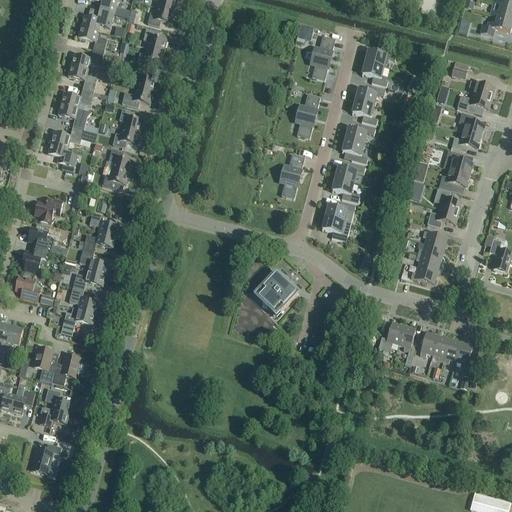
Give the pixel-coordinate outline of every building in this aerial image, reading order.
[(107,1),(107,0),(89,0),(89,2),(102,5),(99,14),(114,18),(117,3),(107,1)] [(171,0),(154,0),(154,2),(159,3),(157,10),(174,14),(177,3),(171,1),(171,0)] [(500,8),(511,11),(511,0),(502,0),(501,4),(494,2),(492,7),(500,9),(500,8)] [(511,24),(511,11),(500,8),(500,9),(492,7),(489,18),(497,20),(511,24)] [(171,26),(174,14),(157,10),(155,17),(150,16),(147,27),(159,30),(161,24),(171,26)] [(110,32),(114,18),(99,14),(97,22),(84,19),(81,30),(98,34),(100,29),(110,32)] [(510,36),(511,28),(511,24),(497,20),(495,27),(488,25),(487,30),(482,29),(480,36),(493,40),(495,32),(510,36)] [(132,36),(134,28),(128,26),(127,31),(126,34),(132,36)] [(312,38),(314,31),(300,27),(296,41),(304,43),(306,37),(312,38)] [(127,31),(118,28),(116,37),(124,39),(126,34),(127,31)] [(467,38),(469,30),(460,28),(458,35),(467,38)] [(97,40),(98,34),(81,30),(78,41),(95,45),(93,53),(104,56),(107,42),(97,40)] [(146,51),(164,55),(167,43),(156,41),(158,35),(146,32),(143,43),(148,44),(146,51)] [(325,84),(335,43),(322,39),(319,51),(314,49),(309,69),(314,70),(312,81),(325,84)] [(365,66),(384,70),(386,61),(395,63),(397,55),(381,50),(379,56),(369,54),(369,53),(365,66)] [(161,67),(164,55),(146,51),(145,58),(140,56),(137,68),(149,71),(150,65),(161,67)] [(100,70),(104,56),(93,53),(90,62),(74,58),(71,68),(88,73),(90,67),(100,70)] [(465,83),(469,69),(455,65),(451,79),(465,83)] [(381,82),(384,70),(365,66),(362,79),(363,79),(363,78),(373,80),(371,86),(386,90),(388,84),(381,82)] [(87,78),(88,73),(71,68),(68,79),(85,84),(83,92),(94,95),(97,81),(87,78)] [(136,91),(153,96),(156,84),(146,81),(147,75),(136,72),(133,84),(138,85),(136,91)] [(411,78),(407,94),(415,96),(419,80),(411,78)] [(473,97),(492,102),(495,91),(471,84),(469,90),(474,91),(473,97)] [(355,104),(374,109),(377,98),(384,100),(385,93),(371,89),(369,95),(359,93),(359,91),(355,104)] [(150,108),(153,96),(136,91),(134,98),(125,96),(122,107),(126,108),(138,111),(140,105),(150,108)] [(90,109),(94,95),(83,92),(80,101),(64,96),(61,107),(78,111),(79,106),(90,109)] [(310,142),(320,101),(307,97),(304,109),(299,108),(294,127),(299,128),(297,139),(310,142)] [(489,113),(492,102),(473,97),(471,102),(462,99),(461,101),(457,111),(473,116),(475,109),(489,113)] [(410,116),(412,105),(405,103),(402,114),(410,116)] [(371,120),(374,109),(355,104),(352,117),(353,118),(353,116),(363,119),(361,125),(376,129),(378,122),(371,120)] [(92,115),(78,111),(61,107),(58,118),(75,122),(73,131),(84,134),(88,116),(91,116),(92,115)] [(439,127),(443,113),(435,111),(431,124),(439,127)] [(122,131),(140,136),(143,124),(132,121),(134,115),(122,112),(119,123),(124,125),(122,131)] [(463,135),(481,140),(484,128),(472,125),(474,119),(462,116),(459,126),(466,128),(463,135)] [(404,118),(400,132),(407,134),(410,119),(404,118)] [(345,143),(364,148),(367,136),(374,138),(375,132),(361,128),(359,134),(349,131),(349,130),(345,143)] [(98,137),(84,134),(73,131),(70,139),(54,135),(51,146),(68,150),(69,145),(80,148),(81,143),(95,147),(98,137)] [(136,148),(140,136),(122,131),(121,138),(116,137),(113,148),(125,151),(126,145),(136,148)] [(477,152),(481,140),(463,135),(461,143),(454,141),(451,151),(463,154),(465,149),(477,152)] [(361,159),(364,148),(345,143),(342,156),(343,156),(343,155),(353,158),(351,164),(366,168),(368,161),(361,159)] [(67,156),(68,150),(51,146),(48,157),(59,160),(57,166),(63,168),(62,172),(73,175),(77,158),(67,156)] [(112,172),(129,176),(132,165),(122,162),(123,156),(112,153),(109,164),(113,165),(112,172)] [(450,173),(470,179),(473,167),(460,163),(461,157),(448,154),(445,164),(452,166),(450,173)] [(294,202),(305,161),(292,158),(289,169),(283,168),(278,187),(284,188),(281,199),(294,202)] [(339,169),(335,182),(354,186),(361,188),(364,177),(365,170),(351,167),(349,173),(339,170),(339,169)] [(126,188),(129,176),(112,172),(110,179),(105,177),(102,189),(116,192),(117,186),(126,188)] [(450,173),(448,180),(442,179),(439,191),(451,194),(453,187),(466,191),(470,179),(450,173)] [(335,182),(332,195),(333,195),(333,194),(343,196),(341,203),(358,207),(360,198),(351,196),(354,186),(335,182)] [(439,212),(458,217),(462,206),(448,202),(450,196),(437,192),(434,204),(441,206),(439,212)] [(59,219),(63,206),(51,203),(49,209),(38,206),(35,217),(42,219),(40,225),(50,227),(53,217),(59,219)] [(325,220),(351,227),(354,216),(355,209),(341,205),(339,211),(329,209),(329,208),(329,207),(328,209),(325,220)] [(104,216),(106,208),(98,206),(96,214),(104,216)] [(455,228),(458,217),(439,212),(438,217),(431,215),(427,227),(440,231),(442,225),(455,228)] [(99,236),(116,240),(119,229),(102,225),(104,219),(93,216),(90,228),(100,230),(99,236)] [(346,245),(351,227),(325,220),(322,234),(323,234),(323,233),(333,235),(331,241),(346,245)] [(33,251),(50,255),(53,242),(47,240),(48,236),(31,231),(28,245),(34,247),(33,251)] [(424,247),(444,252),(447,241),(424,234),(423,240),(426,241),(424,247)] [(113,251),(116,240),(99,236),(97,241),(87,238),(83,252),(94,255),(96,247),(113,251)] [(511,264),(511,255),(499,252),(501,244),(493,242),(489,256),(497,258),(493,272),(506,276),(510,264),(511,264)] [(56,247),(54,254),(69,257),(70,251),(56,247)] [(441,264),(444,252),(424,247),(423,253),(419,252),(418,257),(441,264)] [(47,268),(50,255),(33,251),(32,254),(26,253),(21,269),(25,270),(24,273),(37,276),(40,266),(47,268)] [(92,264),(94,255),(83,252),(79,266),(90,269),(88,274),(105,279),(108,268),(92,264)] [(437,275),(441,264),(418,257),(416,263),(419,264),(418,270),(437,275)] [(67,267),(76,269),(78,263),(68,260),(67,267)] [(366,279),(370,268),(361,265),(358,276),(366,279)] [(434,287),(437,275),(418,270),(416,276),(413,275),(411,281),(434,287)] [(103,290),(105,279),(88,274),(87,280),(77,277),(73,291),(84,294),(86,285),(103,290)] [(280,315),(299,295),(276,274),(258,294),(259,294),(262,297),(257,302),(272,316),(277,311),(280,314),(280,315)] [(60,284),(61,277),(55,276),(53,282),(60,284)] [(38,306),(41,294),(40,294),(41,291),(35,289),(36,283),(19,279),(15,294),(21,296),(20,301),(38,306)] [(82,302),(84,294),(73,291),(69,305),(80,308),(78,313),(95,317),(98,307),(82,302)] [(52,308),(54,300),(42,297),(40,305),(52,308)] [(332,315),(333,308),(321,305),(320,312),(332,315)] [(95,317),(78,313),(73,312),(71,317),(66,316),(63,327),(74,330),(76,324),(92,328),(95,317)] [(330,322),(332,315),(320,312),(318,319),(330,322)] [(328,329),(330,322),(318,319),(316,326),(328,329)] [(398,348),(404,329),(392,325),(387,342),(381,341),(378,352),(390,355),(391,350),(392,347),(398,348)] [(326,336),(328,329),(316,326),(314,333),(326,336)] [(0,354),(5,356),(11,330),(0,327),(0,344),(1,345),(0,350),(0,354)] [(404,329),(398,348),(404,350),(403,353),(409,355),(416,332),(404,329)] [(11,330),(5,356),(10,357),(12,348),(19,350),(23,333),(11,330)] [(324,343),(326,336),(314,333),(312,340),(324,343)] [(433,358),(438,338),(426,335),(420,358),(426,360),(427,356),(433,358)] [(443,365),(450,342),(438,338),(433,358),(439,360),(438,363),(443,365)] [(323,350),(324,343),(312,340),(310,347),(323,350)] [(456,365),(461,345),(450,342),(443,365),(449,366),(450,363),(456,365)] [(461,345),(456,365),(462,366),(461,370),(467,372),(473,348),(461,345)] [(54,355),(39,351),(34,370),(42,372),(39,383),(51,386),(53,381),(56,369),(57,366),(51,365),(54,355)] [(410,370),(414,359),(408,357),(405,368),(410,370)] [(56,369),(53,381),(51,386),(64,389),(66,378),(75,381),(76,375),(82,376),(85,375),(86,368),(85,366),(79,365),(80,361),(66,358),(64,368),(57,366),(56,369)] [(464,379),(460,391),(467,393),(470,381),(464,379)] [(11,415),(16,398),(9,397),(11,388),(0,386),(0,397),(4,399),(1,412),(11,415)] [(16,398),(11,415),(22,418),(25,407),(32,409),(35,396),(24,393),(23,389),(19,388),(16,399),(16,398)] [(52,412),(69,417),(71,406),(58,403),(60,395),(48,392),(45,404),(54,406),(52,412)] [(69,417),(52,412),(42,410),(41,416),(42,417),(39,427),(51,430),(53,424),(66,428),(69,417)] [(60,458),(62,451),(48,447),(46,454),(38,452),(32,474),(47,478),(53,456),(60,458)] [(508,511),(510,507),(477,498),(472,511),(508,511)]
